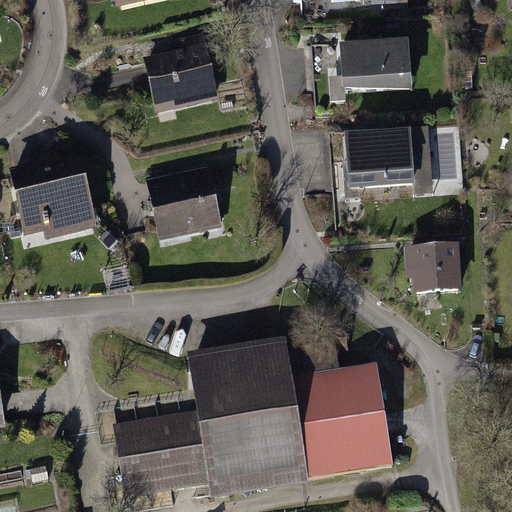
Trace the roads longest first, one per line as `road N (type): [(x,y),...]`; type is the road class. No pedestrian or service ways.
road 1 (residential): [(258,0),(299,256),(433,360)]
road 2 (residential): [(0,123),(46,69),(45,0)]
